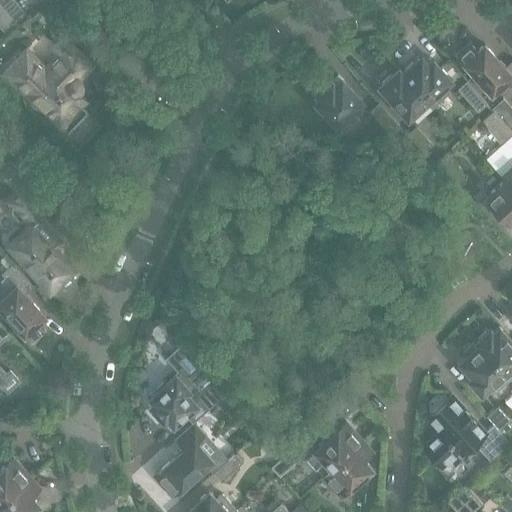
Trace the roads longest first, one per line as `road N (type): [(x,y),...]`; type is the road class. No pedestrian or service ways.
road 1 (residential): [(89,428),(103,339),(144,237),(195,127),(239,59)]
road 2 (residential): [(394,511),(409,367),(511,278)]
road 3 (residential): [(239,59),(309,19),(386,0)]
